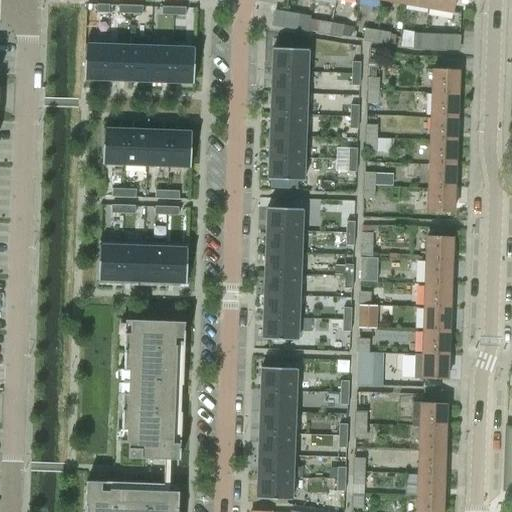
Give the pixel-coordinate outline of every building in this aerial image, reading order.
[(408,0),(407,5),(430,9),(431,0),(408,0)] [(431,0),(430,9),(450,12),(452,13),(452,11),(454,0),(431,0)] [(109,5),(97,5),(96,13),(109,13),(109,5)] [(118,14),(130,14),(130,6),(119,6),(118,14)] [(142,14),(142,6),(130,6),(130,14),(142,14)] [(162,15),(174,15),(174,8),(162,7),(162,15)] [(185,8),(174,8),(174,15),(185,16),(185,8)] [(271,23),(271,26),(272,26),(290,29),(291,29),(291,27),(293,14),(294,13),(285,11),(274,9),(274,11),(271,23)] [(291,27),(291,29),(308,32),(308,31),(310,19),(311,16),(294,13),(293,14),(291,27)] [(319,21),(316,33),(329,35),(329,33),(331,23),(319,21)] [(329,33),(329,35),(341,37),(341,36),(343,25),(331,23),(329,33)] [(364,29),(363,39),(363,40),(378,43),(380,31),(364,29)] [(380,31),(378,43),(388,44),(390,33),(380,31)] [(413,48),(432,49),(432,36),(433,34),(413,33),(413,35),(413,48)] [(432,36),(432,49),(459,50),(459,37),(459,35),(433,34),(432,36)] [(84,81),(106,82),(107,44),(86,43),(84,81)] [(107,44),(106,82),(129,83),(130,45),(107,44)] [(130,45),(129,83),(150,83),(151,45),(130,45)] [(151,45),(150,83),(171,84),(173,46),(151,45)] [(195,47),(173,46),(171,84),(193,85),(195,47)] [(271,70),(308,72),(309,51),(271,49),(271,70)] [(351,62),(351,74),(359,74),(360,66),(360,63),(360,62),(351,62)] [(270,92),(307,93),(308,72),(271,70),(270,92)] [(433,70),(432,96),(457,96),(458,71),(433,70)] [(351,74),(351,86),(359,86),(359,80),(359,74),(351,74)] [(367,78),(367,94),(378,94),(378,78),(367,78)] [(269,114),(307,115),(307,93),(270,92),(269,114)] [(367,94),(366,111),(378,112),(378,94),(367,94)] [(432,96),(431,120),(456,121),(457,96),(432,96)] [(350,106),(350,117),(358,117),(358,106),(350,106)] [(268,135),(306,137),(307,115),(269,114),(268,135)] [(350,117),(349,129),(357,129),(358,117),(350,117)] [(431,120),(430,143),(455,145),(456,121),(431,120)] [(365,125),(365,138),(376,138),(377,125),(365,125)] [(104,128),(103,165),(125,166),(126,129),(104,128)] [(126,129),(125,166),(146,167),(147,130),(126,129)] [(147,130),(146,167),(168,168),(169,130),(147,130)] [(190,131),(169,130),(168,168),(189,169),(190,131)] [(268,157),(305,158),(306,137),(268,135),(268,157)] [(365,140),(365,150),(390,151),(390,141),(390,139),(376,138),(365,138),(365,140)] [(430,143),(429,166),(454,168),(455,145),(430,143)] [(349,149),(348,160),(356,161),(357,149),(349,149)] [(304,181),(305,158),(268,157),(267,179),(304,181)] [(348,160),(348,172),(356,172),(356,161),(348,160)] [(429,166),(429,188),(453,190),(454,168),(429,166)] [(363,172),(363,186),(375,186),(375,174),(375,173),(363,172)] [(375,174),(375,186),(388,186),(388,174),(375,174)] [(362,198),(363,198),(374,198),(375,186),(363,186),(362,198)] [(429,188),(428,212),(428,213),(452,214),(453,190),(429,188)] [(112,197),(123,197),(124,189),(112,189),(112,197)] [(135,190),(124,189),(123,197),(135,198),(135,190)] [(155,199),(167,199),(167,191),(155,191),(155,199)] [(178,192),(167,191),(167,199),(178,200),(178,192)] [(111,213),(123,214),(123,206),(111,205),(111,213)] [(135,206),(123,206),(123,214),(135,214),(135,206)] [(154,215),(166,215),(166,207),(155,207),(154,215)] [(178,216),(178,207),(166,207),(166,215),(178,216)] [(265,209),(265,230),(302,231),(303,210),(265,209)] [(346,222),(346,233),(354,234),(354,222),(346,222)] [(264,251),(302,253),(302,231),(265,230),(264,251)] [(361,232),(360,257),(361,257),(371,257),(372,233),(361,232)] [(346,233),(345,245),(353,245),(354,234),(346,233)] [(426,237),(426,259),(451,260),(452,238),(426,237)] [(98,282),(120,282),(121,245),(100,244),(98,282)] [(121,245),(120,282),(142,283),(143,246),(121,245)] [(143,246),(142,283),(164,284),(165,246),(143,246)] [(187,247),(165,246),(164,284),(185,285),(187,247)] [(263,273),(301,274),(302,253),(264,251),(263,273)] [(359,270),(359,281),(360,281),(376,282),(377,258),(371,257),(361,257),(360,257),(359,270)] [(426,259),(425,281),(450,282),(451,260),(426,259)] [(344,265),(344,277),(352,277),(352,265),(344,265)] [(262,294),(300,296),(301,274),(263,273),(262,294)] [(344,277),(344,288),(351,288),(352,277),(344,277)] [(425,281),(424,307),(449,308),(450,282),(425,281)] [(359,292),(358,304),(370,304),(370,292),(359,292)] [(262,316),(299,317),(300,296),(262,294),(262,316)] [(359,306),(358,328),(376,329),(377,306),(359,306)] [(424,307),(423,331),(448,331),(449,308),(424,307)] [(343,308),(342,320),(350,320),(351,308),(343,308)] [(299,340),(299,317),(262,316),(261,339),(299,340)] [(125,323),(130,323),(130,334),(125,334),(123,370),(129,370),(128,381),(123,380),(123,383),(129,383),(128,394),(123,393),(121,430),(127,430),(127,440),(121,440),(121,443),(129,443),(128,457),(179,460),(179,444),(183,346),(175,346),(175,338),(183,338),(183,322),(125,320),(125,323)] [(342,320),(342,331),(350,332),(350,320),(342,320)] [(423,331),(422,355),(447,355),(448,331),(423,331)] [(358,339),(357,352),(368,353),(368,340),(358,339)] [(356,386),(380,387),(381,365),(367,365),(368,353),(357,352),(356,386)] [(413,378),(431,379),(447,380),(447,355),(422,355),(414,354),(413,378)] [(260,368),(259,389),(296,390),(297,369),(260,368)] [(340,381),(340,393),(348,393),(348,382),(340,381)] [(258,410),(295,412),(296,390),(259,389),(258,410)] [(356,392),(355,424),(366,424),(367,393),(356,392)] [(340,393),(339,404),(347,405),(348,393),(340,393)] [(412,426),(419,426),(419,425),(445,425),(446,403),(420,403),(412,402),(412,426)] [(257,432),(295,434),(295,412),(258,410),(257,432)] [(339,424),(338,436),(346,436),(347,425),(339,424)] [(355,424),(354,437),(366,438),(366,424),(355,424)] [(419,425),(419,426),(419,449),(444,449),(445,425),(419,425)] [(511,425),(505,425),(503,478),(503,490),(511,490),(511,425)] [(293,455),(294,455),(295,434),(257,432),(257,454),(293,455)] [(338,436),(338,448),(346,448),(346,436),(338,436)] [(419,449),(418,472),(443,472),(444,449),(419,449)] [(256,476),(293,477),(294,455),(293,455),(257,454),(256,476)] [(353,458),(353,470),(364,471),(365,459),(353,458)] [(337,468),(337,479),(345,480),(345,468),(337,468)] [(353,470),(352,495),(363,495),(364,471),(353,470)] [(418,472),(417,497),(442,497),(443,472),(418,472)] [(255,498),(280,499),(292,499),(293,477),(256,476),(255,498)] [(337,479),(336,491),(344,491),(345,480),(337,479)] [(83,480),(82,511),(175,511),(176,491),(107,489),(107,491),(99,490),(99,481),(83,480)] [(351,511),(362,511),(363,495),(352,495),(351,511)] [(441,511),(442,497),(417,497),(416,511),(441,511)]
